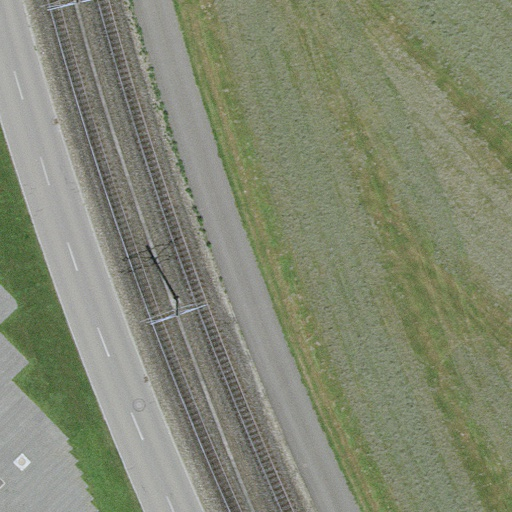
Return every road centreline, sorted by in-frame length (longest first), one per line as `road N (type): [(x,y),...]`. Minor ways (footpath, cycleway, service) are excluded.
road 1 (residential): [(341,511),(270,356),(188,126),(155,0)]
road 2 (tertiary): [(0,15),(73,254),(174,511)]
